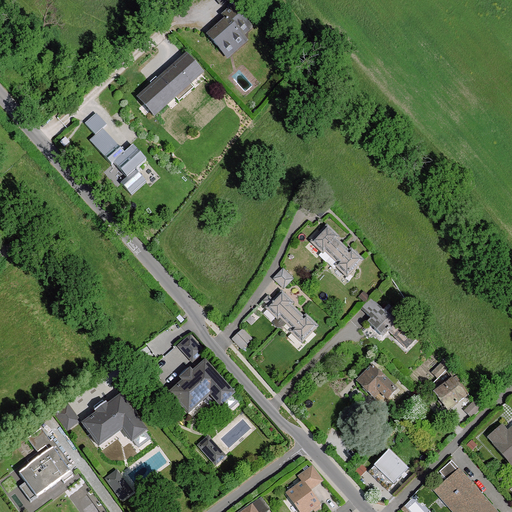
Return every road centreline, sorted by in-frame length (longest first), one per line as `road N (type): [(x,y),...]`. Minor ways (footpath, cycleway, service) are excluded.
road 1 (unclassified): [(216,349),(184,299),(0,95)]
road 2 (residential): [(308,444),(216,349)]
